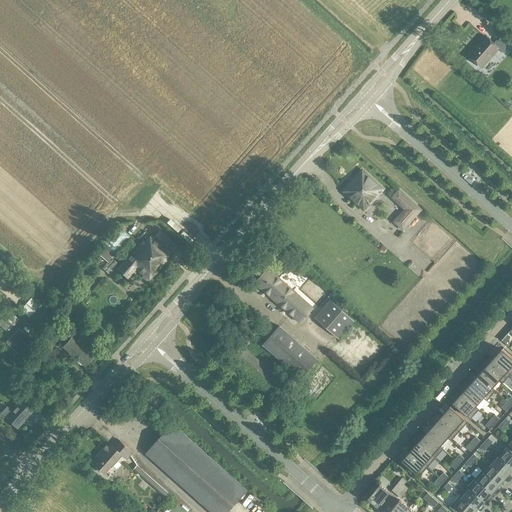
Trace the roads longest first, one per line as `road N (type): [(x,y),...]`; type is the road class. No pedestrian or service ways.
road 1 (tertiary): [(148,341),(364,96)]
road 2 (residential): [(511,313),(339,507)]
road 3 (residential): [(339,507),(148,341)]
road 4 (tertiary): [(0,504),(148,341)]
road 5 (residential): [(511,225),(364,96)]
road 6 (tertiary): [(364,96),(450,0)]
